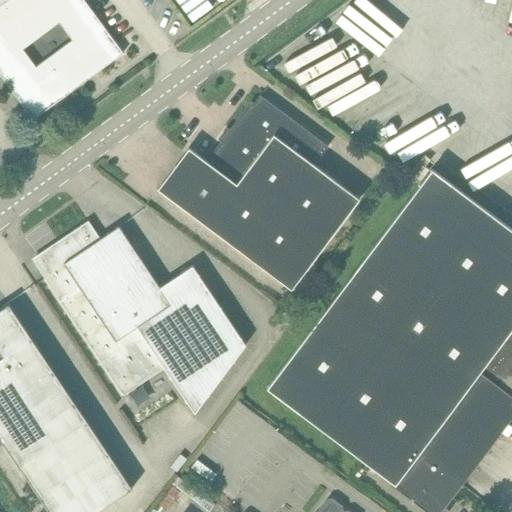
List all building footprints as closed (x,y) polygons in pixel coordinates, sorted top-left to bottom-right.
[(0,0),(0,74),(33,120),(123,53),(83,0),(0,0)] [(314,165),(328,146),(260,95),(254,103),(251,101),(206,161),(189,148),(158,189),(291,289),(359,199),(314,165)] [(267,388),(431,511),(441,511),(511,418),(511,229),(431,169),(267,388)] [(32,259),(43,275),(123,394),(165,366),(195,411),(245,344),(192,265),(159,287),(119,227),(100,239),(88,221),(32,259)] [(0,438),(20,468),(49,511),(95,511),(131,488),(87,422),(9,304),(0,310),(0,438)] [(349,511),(348,511),(343,511),(343,507),(332,499),(327,499),(316,511),(349,511)]
